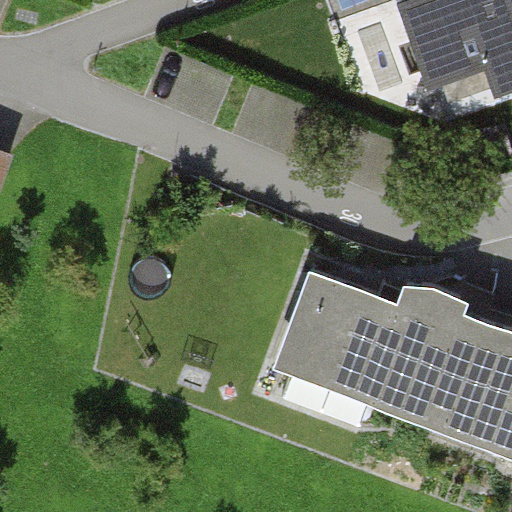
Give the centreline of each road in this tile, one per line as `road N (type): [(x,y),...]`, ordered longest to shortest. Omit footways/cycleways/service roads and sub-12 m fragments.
road 1 (residential): [(0,80),(385,226),(433,234),(511,214)]
road 2 (residential): [(193,0),(0,73)]
